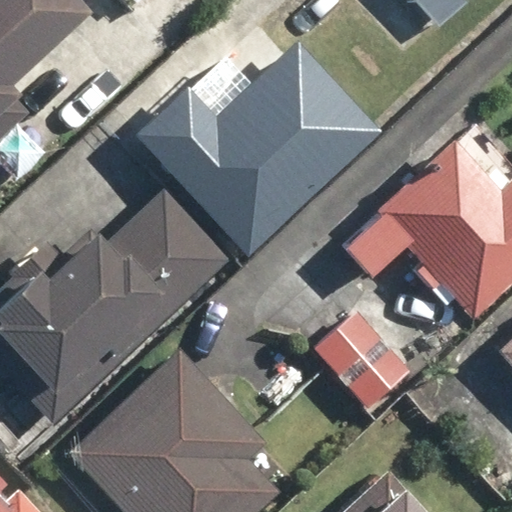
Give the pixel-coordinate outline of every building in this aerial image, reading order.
[(95,8),(87,0),(0,0),(0,124),(19,107),(5,92),(95,8)] [(464,0),(413,0),(437,26),(464,0)] [(246,256),(382,130),(297,40),(214,117),(183,84),(130,133),(246,256)] [(470,315),(511,277),(511,174),(497,188),(456,142),(340,246),(367,275),(404,242),(470,315)] [(216,250),(155,192),(108,242),(92,227),(49,271),(27,251),(0,279),(0,359),(59,415),(216,250)] [(410,376),(348,304),(307,339),(369,411),(410,376)] [(511,334),(499,347),(511,359),(511,334)] [(258,511),(295,479),(173,347),(67,444),(129,511),(258,511)] [(39,511),(13,483),(0,469),(0,511),(39,511)] [(419,511),(379,471),(336,511),(419,511)]
